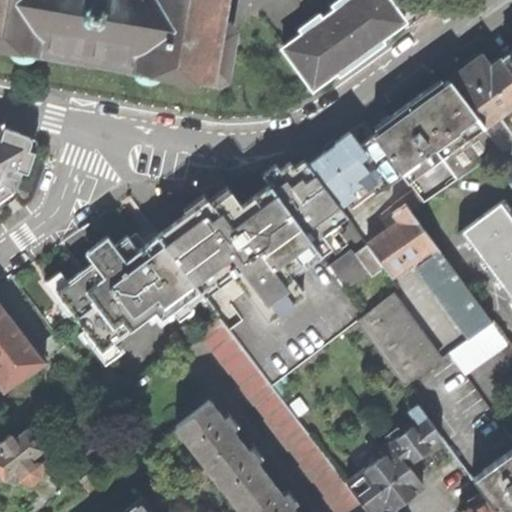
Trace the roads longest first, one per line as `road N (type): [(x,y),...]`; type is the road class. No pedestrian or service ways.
road 1 (residential): [(485,0),(291,133),(233,143),(93,123)]
road 2 (residential): [(0,254),(56,213),(93,123)]
